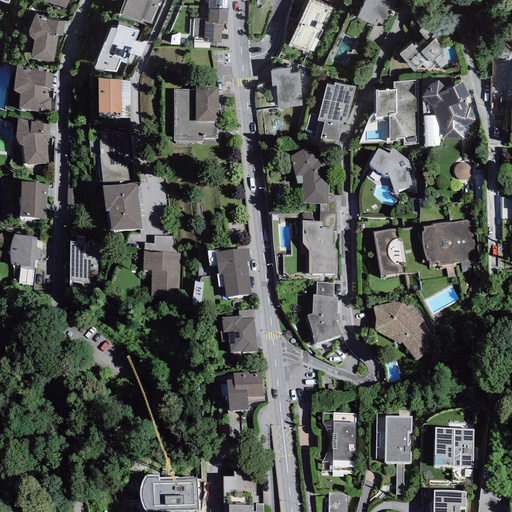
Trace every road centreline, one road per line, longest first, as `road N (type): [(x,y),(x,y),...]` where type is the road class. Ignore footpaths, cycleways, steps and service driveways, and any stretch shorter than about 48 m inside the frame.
road 1 (residential): [(81,0),(61,66),(55,224),(76,511)]
road 2 (residential): [(273,348),(360,382),(373,373),(349,337),(346,148),(414,0)]
road 3 (secondary): [(273,348),(241,58)]
road 4 (residential): [(450,0),(487,111),(490,246)]
road 5 (secondary): [(291,511),(273,348)]
